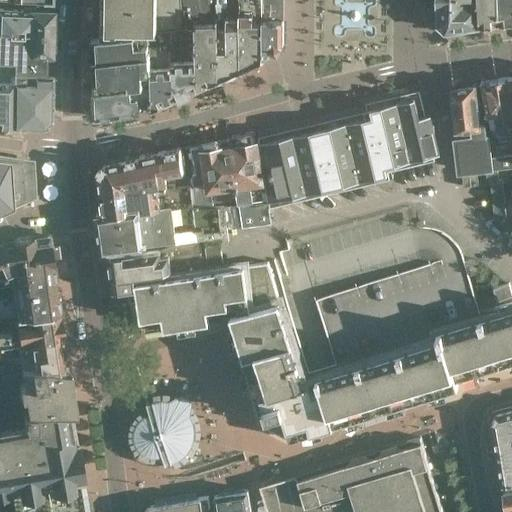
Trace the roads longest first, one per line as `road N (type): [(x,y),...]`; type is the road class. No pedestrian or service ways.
road 1 (tertiary): [(75,206),(119,511)]
road 2 (residential): [(511,262),(450,203),(431,60)]
road 3 (tertiary): [(76,0),(75,206)]
road 4 (residential): [(486,511),(471,424),(486,400),(511,393)]
